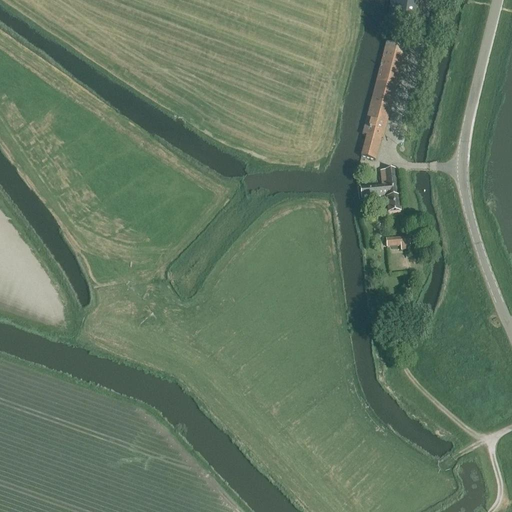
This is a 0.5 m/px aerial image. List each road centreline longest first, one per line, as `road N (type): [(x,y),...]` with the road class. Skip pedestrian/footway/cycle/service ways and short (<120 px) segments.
road 1 (tertiary): [(511,330),(471,227),(460,168),(497,0)]
road 2 (track): [(441,471),(494,438),(470,433),(407,373),(396,346),(409,283)]
